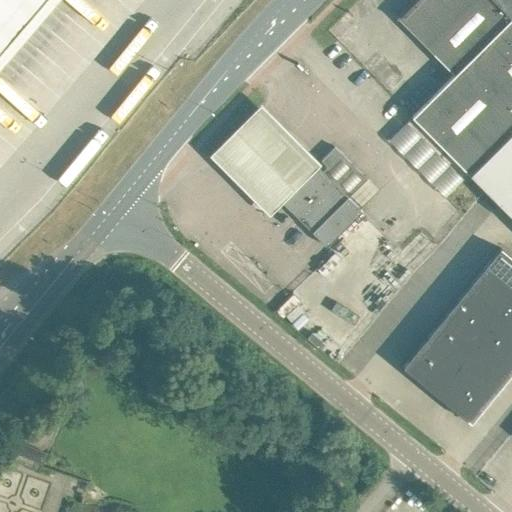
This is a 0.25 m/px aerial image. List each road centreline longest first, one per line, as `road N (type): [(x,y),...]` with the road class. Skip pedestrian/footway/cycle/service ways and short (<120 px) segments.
road 1 (unclassified): [(480,511),(115,207)]
road 2 (unclassified): [(302,0),(115,207)]
road 3 (unclassified): [(115,207),(0,335)]
